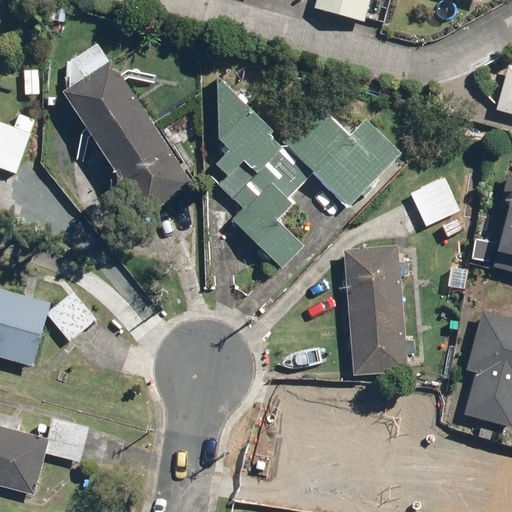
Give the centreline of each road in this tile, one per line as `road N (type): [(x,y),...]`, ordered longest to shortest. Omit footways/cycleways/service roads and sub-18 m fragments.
road 1 (residential): [(511,27),(421,70),(161,0)]
road 2 (residential): [(206,372),(183,511)]
